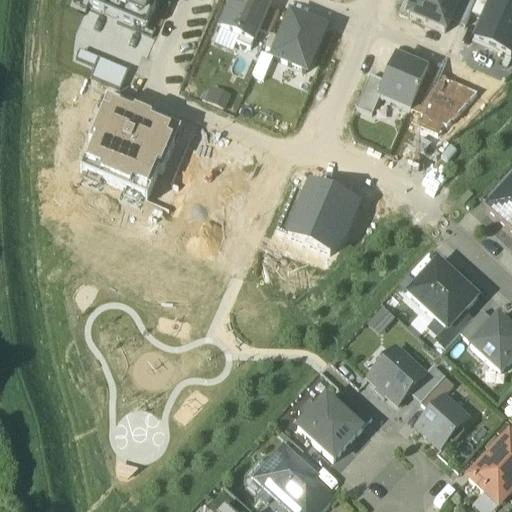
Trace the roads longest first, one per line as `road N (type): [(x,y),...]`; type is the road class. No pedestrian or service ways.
road 1 (residential): [(195,0),(151,93),(289,156)]
road 2 (residential): [(320,148),(405,188),(447,226)]
road 3 (residential): [(365,25),(320,148)]
